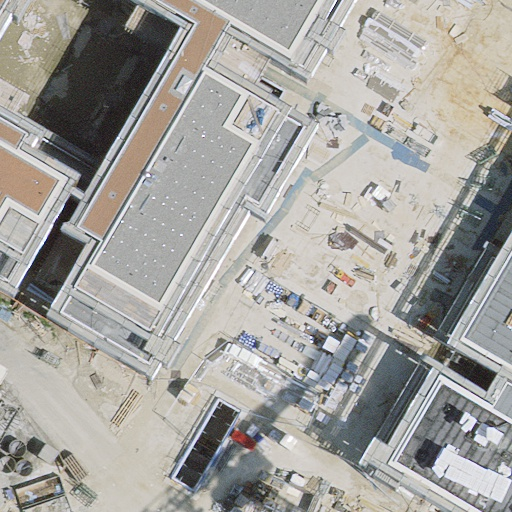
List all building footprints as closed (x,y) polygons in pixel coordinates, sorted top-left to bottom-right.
[(196,0),(311,68),(352,0),(196,0)] [(314,123),(209,62),(66,305),(157,358),(254,193),(268,201),(314,123)] [(0,272),(12,280),(73,175),(0,132),(0,272)] [(511,239),(453,340),(511,374),(511,239)] [(511,511),(511,414),(432,368),(377,461),(462,511),(511,511)]
